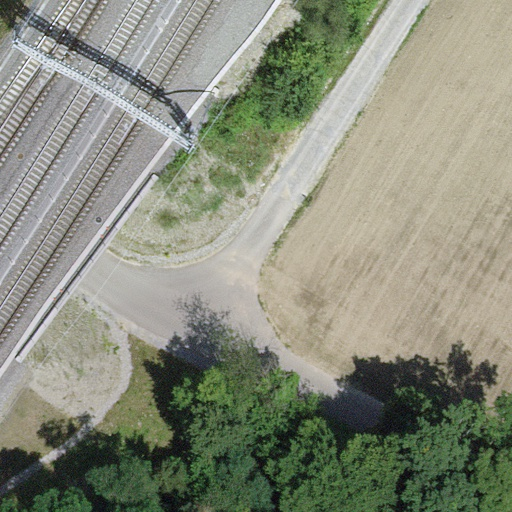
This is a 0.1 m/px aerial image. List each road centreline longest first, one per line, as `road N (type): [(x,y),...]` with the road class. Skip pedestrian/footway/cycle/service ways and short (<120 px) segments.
road 1 (unclassified): [(511,505),(89,272),(0,210)]
road 2 (track): [(192,330),(413,0)]
